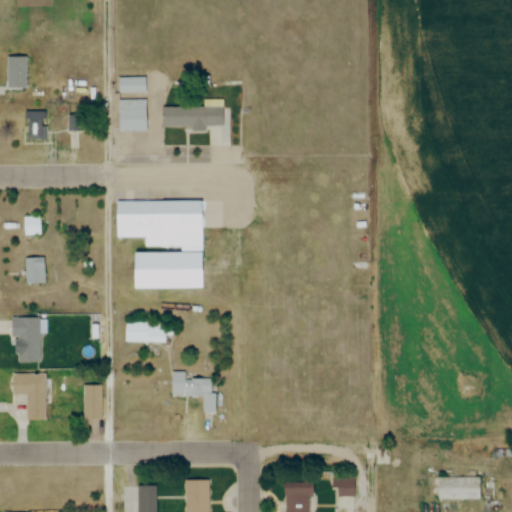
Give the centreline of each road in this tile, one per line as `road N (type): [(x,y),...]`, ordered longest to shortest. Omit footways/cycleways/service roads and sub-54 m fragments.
road 1 (residential): [(0,178),(198,173),(258,192)]
road 2 (residential): [(0,454),(249,454)]
